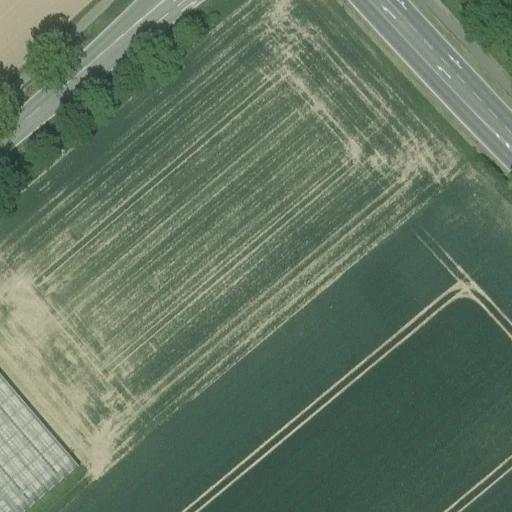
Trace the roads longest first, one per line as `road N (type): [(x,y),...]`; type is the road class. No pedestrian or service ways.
road 1 (tertiary): [(0,145),(164,0)]
road 2 (primary): [(372,0),(511,148)]
